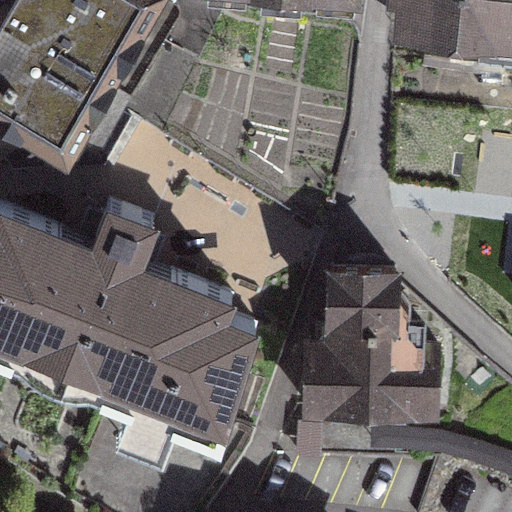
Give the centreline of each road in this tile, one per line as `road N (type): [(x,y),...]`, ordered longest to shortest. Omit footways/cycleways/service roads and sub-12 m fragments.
road 1 (residential): [(356,210),(329,249),(255,465),(225,511)]
road 2 (residential): [(356,210),(511,360)]
road 3 (residential): [(379,0),(356,210)]
